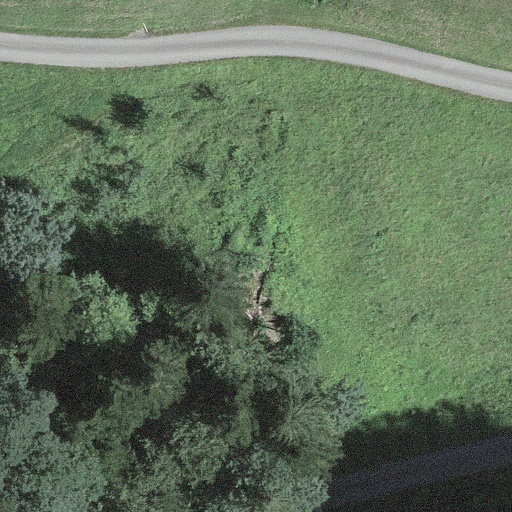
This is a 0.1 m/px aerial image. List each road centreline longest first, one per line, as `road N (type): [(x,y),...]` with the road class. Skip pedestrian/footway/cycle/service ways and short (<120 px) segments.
road 1 (track): [(0,39),(121,45),(309,36),(511,80)]
road 2 (track): [(87,511),(263,446),(511,418)]
